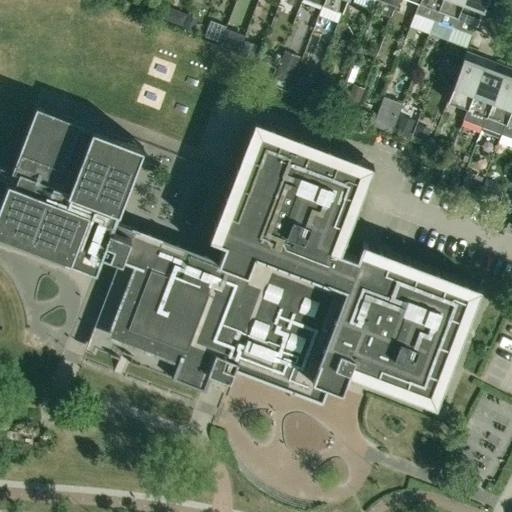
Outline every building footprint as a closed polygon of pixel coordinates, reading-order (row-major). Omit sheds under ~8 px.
[(343,11),(347,0),(324,0),(323,3),(343,11)] [(419,0),(419,2),(415,13),(434,20),(441,0),(419,0)] [(463,0),(441,0),(434,20),(453,27),(463,0)] [(473,35),(486,0),(463,0),(453,27),(473,35)] [(317,12),(310,37),(322,40),(329,16),(317,12)] [(199,19),(188,14),(182,29),(193,33),(199,19)] [(245,39),(240,52),(257,59),(261,46),(245,39)] [(273,78),(289,84),(300,56),(284,50),(273,78)] [(466,51),(448,100),(468,108),(483,66),(474,63),(477,55),(466,51)] [(262,52),(259,59),(271,64),(274,57),(262,52)] [(468,108),(463,121),(482,128),(505,66),(497,63),(494,70),(483,66),(468,108)] [(511,68),(505,66),(482,128),(501,135),(502,134),(511,105),(511,68)] [(336,77),(323,73),(318,86),(331,90),(336,77)] [(295,89),(309,95),(313,86),(312,85),(314,81),(300,76),(295,89)] [(347,99),(359,104),(365,88),(352,83),(347,99)] [(361,140),(364,130),(256,93),(252,103),(361,140)] [(361,110),(369,113),(372,105),(364,102),(361,110)] [(348,368),(369,376),(434,401),(478,285),(363,241),(356,259),(336,252),(370,163),(255,119),(211,235),(225,241),(218,258),(114,218),(142,144),(37,104),(0,201),(0,231),(94,267),(101,250),(121,258),(89,341),(204,386),(210,372),(230,379),(236,365),(322,398),(328,382),(341,388),(348,368)] [(511,105),(502,134),(511,137),(511,105)] [(397,128),(411,133),(415,120),(402,115),(397,128)] [(418,124),(413,135),(426,141),(431,129),(418,124)] [(461,177),(453,174),(449,186),(457,189),(461,177)] [(33,433),(32,433),(7,430),(6,442),(32,444),(33,433)]
